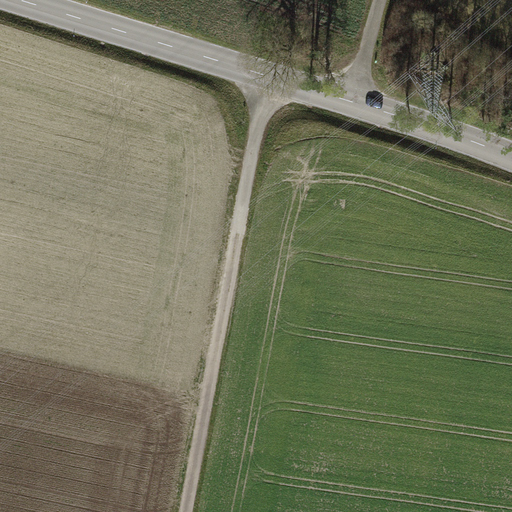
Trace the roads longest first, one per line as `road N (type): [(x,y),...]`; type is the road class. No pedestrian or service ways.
road 1 (unclassified): [(0,0),(511,164)]
road 2 (track): [(184,511),(267,89)]
